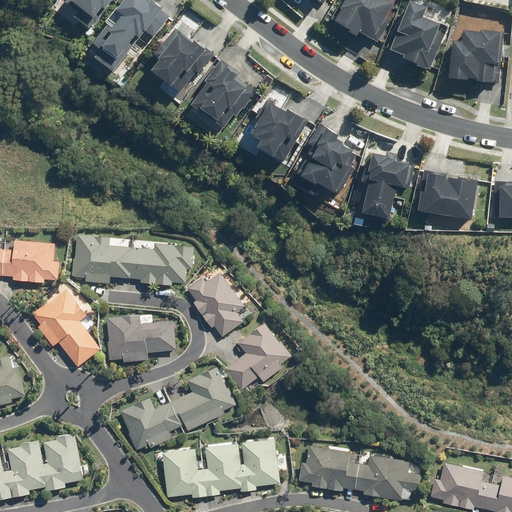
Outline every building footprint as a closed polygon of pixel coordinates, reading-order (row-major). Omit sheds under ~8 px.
[(66,0),(63,5),(92,27),(113,0),(66,0)] [(161,9),(162,8),(151,0),(123,0),(106,23),(107,24),(87,51),(114,72),(145,31),(153,37),(170,16),(161,9)] [(291,0),(313,11),(318,0),(291,0)] [(393,0),(345,0),(334,29),(376,45),(393,0)] [(431,69),(442,23),(402,13),(391,60),(431,69)] [(503,29),(455,26),(453,73),(501,75),(503,29)] [(213,54),(177,31),(152,69),(188,92),(213,54)] [(258,88),(222,65),(196,106),(232,129),(258,88)] [(298,123),(270,109),(251,146),(279,160),(298,123)] [(358,150),(317,131),(293,181),(333,200),(358,150)] [(415,165),(374,157),(363,212),(405,220),(415,165)] [(488,183),(429,175),(424,213),(482,221),(488,183)] [(511,180),(502,180),(502,215),(511,215),(511,180)] [(129,276),(132,245),(108,243),(109,235),(76,232),(74,256),(72,256),(70,275),(84,276),(84,279),(108,281),(108,274),(129,276)] [(3,246),(1,273),(12,274),(12,278),(43,280),(43,277),(57,278),(58,259),(52,258),(54,241),(13,238),(12,247),(3,246)] [(132,245),(129,276),(140,277),(140,280),(171,283),(171,280),(185,281),(186,267),(191,267),(193,244),(153,241),(153,247),(132,245)] [(244,304),(219,270),(205,280),(202,275),(187,286),(195,298),(192,300),(211,326),(213,324),(221,335),(242,319),(236,310),(244,304)] [(78,318),(85,313),(66,287),(51,298),(50,296),(30,311),(39,323),(36,325),(51,345),(57,340),(76,365),(100,347),(78,318)] [(175,348),(172,318),(140,321),(139,312),(106,316),(108,340),(106,340),(108,358),(121,357),(122,360),(147,358),(146,351),(175,348)] [(264,321),(237,341),(245,351),(225,367),(240,388),(258,374),(262,379),(282,365),(280,362),(291,354),(280,339),(278,340),(264,321)] [(8,353),(0,355),(0,402),(11,400),(10,396),(24,393),(18,364),(11,366),(8,353)] [(169,400),(180,425),(184,423),(186,428),(223,412),(222,408),(235,402),(228,385),(226,386),(216,365),(186,378),(191,390),(169,400)] [(180,425),(169,400),(154,407),(149,396),(119,409),(136,447),(148,442),(149,445),(172,435),(169,429),(180,425)] [(41,485),(41,486),(43,485),(43,489),(65,485),(64,481),(82,478),(73,432),(55,435),(55,438),(42,440),(46,461),(43,461),(46,485),(41,485)] [(241,486),(240,486),(240,490),(256,488),(255,484),(279,481),(274,436),(241,440),(243,462),(240,463),(240,464),(241,486)] [(46,485),(43,461),(42,461),(38,438),(19,441),(19,444),(6,447),(11,469),(6,469),(11,496),(29,492),(28,488),(41,486),(41,485),(46,485)] [(240,463),(240,461),(237,441),(204,445),(207,466),(202,467),(206,494),(219,493),(219,488),(238,486),(240,486),(241,486),(240,463)] [(354,488),(358,461),(348,460),(350,450),(308,443),(305,461),(301,460),(298,478),(312,481),(311,484),(342,489),(343,486),(354,488)] [(206,494),(202,467),(197,468),(194,447),(161,451),(166,495),(191,492),(191,495),(206,494)] [(358,461),(354,488),(364,489),(363,492),(401,499),(403,488),(416,490),(419,472),(407,470),(409,459),(369,453),(367,463),(358,461)] [(0,497),(11,496),(6,469),(3,470),(0,454),(0,497)] [(486,507),(492,482),(481,479),(483,469),(444,460),(440,477),(434,476),(430,495),(444,498),(443,501),(473,508),(474,505),(486,507)] [(492,482),(486,507),(496,509),(495,511),(511,511),(511,475),(503,473),(500,483),(492,482)]
